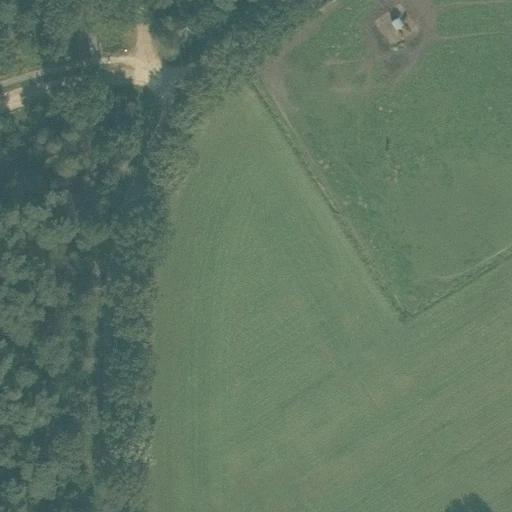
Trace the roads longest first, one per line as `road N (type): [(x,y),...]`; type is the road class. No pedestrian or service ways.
road 1 (unclassified): [(107,511),(108,313),(139,179),(159,128),(191,81),(276,0)]
road 2 (track): [(0,102),(140,74)]
